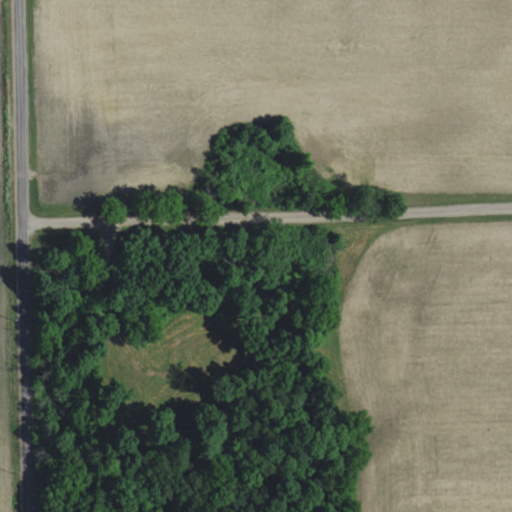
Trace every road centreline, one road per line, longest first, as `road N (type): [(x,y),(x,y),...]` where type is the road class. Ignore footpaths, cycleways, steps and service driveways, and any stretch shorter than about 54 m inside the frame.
road 1 (residential): [(28,511),(19,0)]
road 2 (residential): [(22,218),(511,205)]
